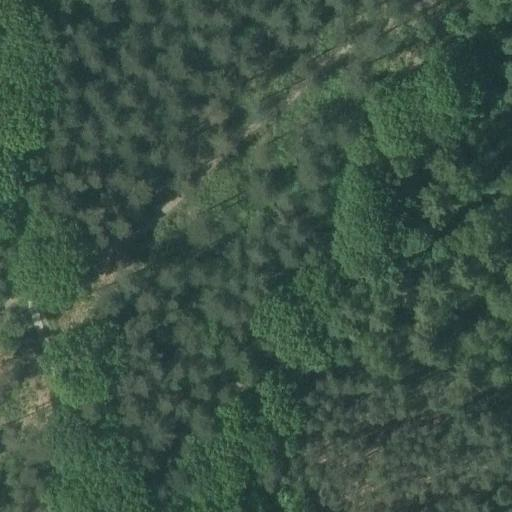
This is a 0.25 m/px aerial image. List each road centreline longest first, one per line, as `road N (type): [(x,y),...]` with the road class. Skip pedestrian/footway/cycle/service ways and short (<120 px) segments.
road 1 (track): [(212,511),(453,0)]
road 2 (track): [(21,0),(42,273)]
road 3 (track): [(42,273),(115,511)]
